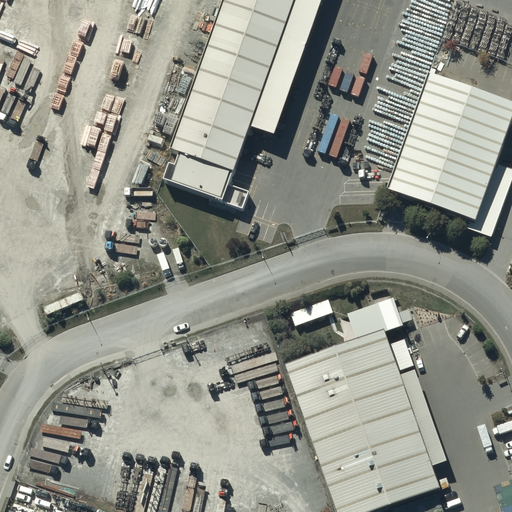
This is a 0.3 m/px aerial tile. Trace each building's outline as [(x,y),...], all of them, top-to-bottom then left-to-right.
[(306,0),(211,0),(161,140),(174,145),(164,172),(211,189),(239,112),(263,121),(306,0)] [(509,97),(418,64),(377,178),(466,210),(462,219),(493,230),(511,178),(511,160),(489,152),(509,97)] [(398,314),(389,290),(342,307),(350,328),(273,357),(331,511),(334,511),(431,476),(374,323),(398,314)] [(328,300),(291,313),(296,326),(333,313),(328,300)] [(420,508),(420,509),(421,510),(421,511),(422,511),(421,511),(440,511),(441,511),(441,510),(442,509),(442,508),(442,507),(442,506),(442,505),(442,504),(442,503),(442,502),(441,501),(441,500),(440,499),(440,498),(439,498),(438,497),(437,496),(436,495),(435,495),(434,495),(433,495),(432,494),(431,494),(430,494),(429,494),(428,495),(427,495),(426,496),(425,496),(424,497),(423,497),(423,498),(422,499),(421,500),(421,501),(420,502),(420,503),(420,504),(420,505),(420,506),(420,507),(420,508)] [(83,511),(51,500),(46,511),(83,511)] [(419,511),(419,510),(418,509),(418,508),(417,507),(417,506),(416,506),(416,505),(415,504),(414,504),(413,503),(412,503),(411,502),(410,502),(409,502),(408,502),(407,502),(406,502),(405,502),(404,503),(403,503),(402,503),(401,504),(400,505),(399,506),(398,507),(398,508),(397,509),(397,510),(397,511),(396,511),(419,511)]
